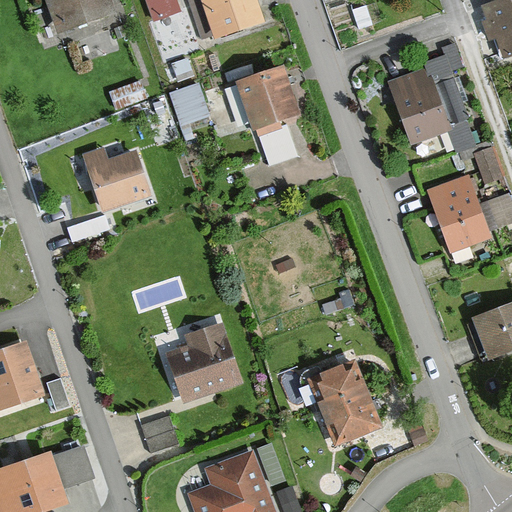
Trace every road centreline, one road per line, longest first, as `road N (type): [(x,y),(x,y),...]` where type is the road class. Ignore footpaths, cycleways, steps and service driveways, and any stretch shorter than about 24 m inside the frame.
road 1 (residential): [(326,64),(462,446)]
road 2 (residential): [(0,144),(128,511)]
road 3 (residential): [(462,17),(511,157)]
road 4 (residential): [(462,17),(326,64)]
road 5 (residential): [(364,511),(388,482),(462,446)]
